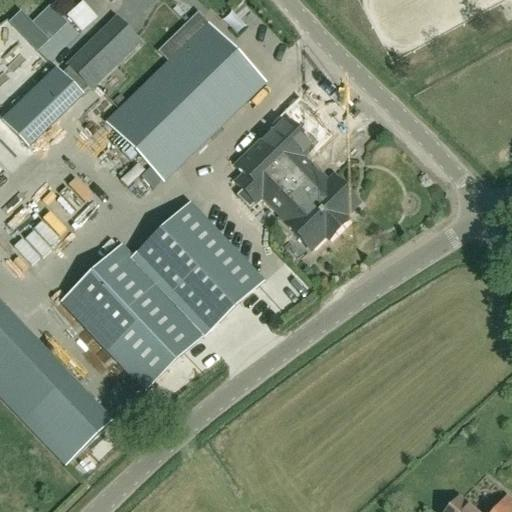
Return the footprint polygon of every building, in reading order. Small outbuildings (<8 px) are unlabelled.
[(78,35),(95,21),(79,3),(62,17),(78,35)] [(170,65),(106,127),(162,184),(263,86),(207,28),(210,26),(199,14),(158,54),(170,65)] [(92,92),(141,44),(116,18),(67,66),(92,92)] [(57,73),(3,124),(26,149),(81,98),(57,73)] [(243,177),(235,186),(254,206),(262,199),(286,225),(284,226),(310,253),(325,239),(328,242),(348,223),(345,219),(358,206),(332,180),(326,186),(312,171),(301,160),(320,142),(322,145),(330,137),(312,119),(315,116),(300,101),(284,117),(286,119),(284,121),(235,169),(243,177)] [(102,137),(78,158),(88,170),(111,149),(120,160),(111,168),(125,184),(141,170),(113,139),(108,144),(102,137)] [(189,209),(131,263),(120,251),(62,305),(144,393),(201,339),(202,341),(261,285),(189,209)] [(30,274),(57,248),(39,229),(12,255),(30,274)] [(0,405),(60,469),(107,426),(0,311),(0,405)] [(471,511),(458,501),(448,511),(511,511),(511,502),(506,498),(494,511),(471,511)]
